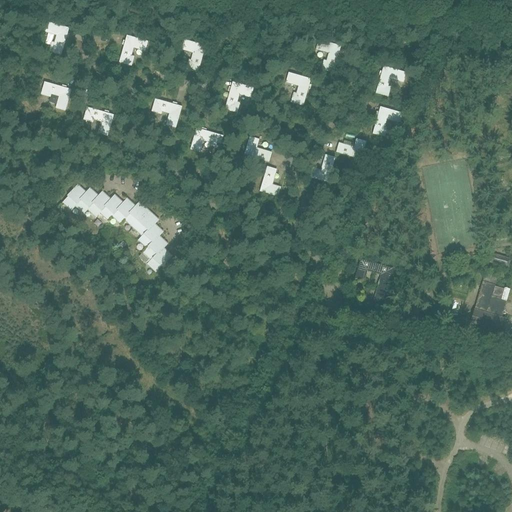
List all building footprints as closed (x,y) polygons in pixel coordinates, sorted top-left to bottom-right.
[(69,28),(48,22),(45,32),(57,35),(54,44),(49,42),(46,51),(61,55),(69,28)] [(127,36),(119,62),(131,66),(134,58),(131,57),(133,48),(145,51),(147,42),(127,36)] [(205,46),(184,40),(182,50),(193,53),(191,61),(188,60),(185,70),(198,73),(205,46)] [(341,46),(318,40),(316,50),(329,54),(327,62),(323,61),(321,70),(334,74),(341,46)] [(383,67),(376,94),(389,98),(391,88),(388,87),(390,79),(403,83),(406,73),(383,67)] [(311,79),(288,73),(286,83),(298,86),(296,94),(293,94),(290,103),(303,107),(311,79)] [(56,108),(65,111),(71,90),(44,82),(41,95),(50,97),(51,94),(59,97),(56,108)] [(254,89),(232,83),(224,110),(237,113),(239,103),(237,102),(240,95),(250,99),(254,89)] [(169,114),(166,126),(176,128),(182,107),(155,100),(151,112),(162,115),(163,112),(169,114)] [(87,107),(83,120),(92,123),(93,120),(101,122),(98,134),(107,136),(113,115),(87,107)] [(380,108),(372,135),(385,138),(387,129),(384,128),(387,120),(399,124),(402,114),(380,108)] [(223,136),(196,129),(190,150),(200,153),(203,141),(211,143),(210,146),(219,149),(223,136)] [(244,155),(269,163),(272,153),(257,149),(259,140),(249,137),(244,155)] [(366,142),(356,139),(354,148),(341,144),(338,154),(361,160),(366,142)] [(335,158),(326,156),(323,171),(312,168),(309,178),(328,183),(335,158)] [(259,192),(278,198),(281,188),(271,185),(276,170),(267,167),(259,192)] [(164,241),(156,233),(160,229),(151,221),(155,217),(143,205),(139,209),(131,202),(127,206),(123,203),(118,198),(114,203),(106,195),(102,199),(93,192),(90,196),(81,188),(77,192),(73,189),(67,196),(68,197),(62,203),(71,211),(75,206),(83,214),(87,210),(95,218),(99,213),(108,221),(112,217),(120,224),(124,220),(142,236),(138,240),(146,248),(142,252),(150,260),(146,265),(155,273),(161,267),(162,267),(168,260),(164,257),(168,253),(163,248),(164,248),(160,245),(164,241)] [(488,262),(509,268),(511,258),(491,253),(488,262)] [(381,274),(370,311),(379,313),(392,268),(360,259),(355,278),(363,281),(366,270),(381,274)] [(504,288),(504,289),(495,286),(495,285),(482,281),(474,309),(470,323),(501,332),(506,318),(502,317),(510,290),(504,288)]
